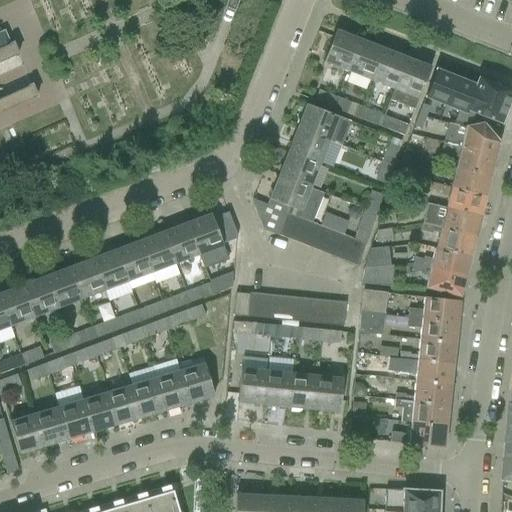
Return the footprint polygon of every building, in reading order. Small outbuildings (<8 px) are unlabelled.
[(0,113),(34,98),(34,99),(38,97),(32,85),(29,86),(29,87),(0,100),(0,62),(15,56),(16,56),(19,55),(13,43),(10,45),(3,31),(0,32),(0,113)] [(359,41),(335,31),(323,62),(347,72),(359,41)] [(347,72),(371,81),(383,50),(359,41),(347,72)] [(371,81),(394,90),(406,59),(383,50),(371,81)] [(394,90),(390,101),(413,111),(418,99),(430,68),(406,59),(394,90)] [(427,91),(424,98),(444,106),(455,78),(435,70),(427,91)] [(455,78),(444,106),(458,111),(452,125),(460,127),(462,123),(467,111),(466,111),(475,86),(474,86),(455,78)] [(467,111),(462,123),(465,124),(470,123),(474,114),(500,125),(508,106),(511,95),(511,92),(499,87),(497,93),(489,90),(491,84),(477,78),(474,86),(475,86),(466,111),(467,111)] [(314,102),(333,109),(337,99),(318,91),(314,102)] [(337,99),(333,109),(350,116),(354,106),(337,99)] [(421,104),(417,116),(425,119),(429,107),(422,105),(421,104)] [(306,105),(297,129),(327,141),(341,147),(350,123),(306,105)] [(361,120),(380,127),(384,117),(365,109),(361,120)] [(417,116),(413,127),(413,128),(420,130),(425,119),(417,116)] [(407,126),(384,117),(380,127),(403,137),(407,126)] [(447,124),(443,143),(494,156),(497,143),(482,125),(465,128),(460,127),(452,125),(447,124)] [(297,129),(287,152),(318,165),(327,141),(297,129)] [(388,143),(380,163),(392,167),(399,147),(388,143)] [(443,143),(440,153),(457,158),(455,168),(489,176),(494,156),(443,143)] [(287,152),(278,176),(309,188),(318,165),(287,152)] [(402,156),(395,174),(421,169),(419,153),(402,156)] [(392,167),(380,163),(374,180),(385,184),(392,167)] [(455,168),(450,188),(484,196),(489,176),(455,168)] [(278,176),(269,200),(289,208),(286,214),(297,219),(309,223),(311,224),(322,196),(308,190),(309,188),(278,176)] [(432,183),(430,191),(435,192),(435,194),(447,197),(445,208),(478,217),(484,196),(450,188),(432,183)] [(369,191),(363,209),(374,214),(381,195),(369,191)] [(251,200),(250,202),(262,230),(277,236),(278,235),(286,214),(289,208),(269,200),(266,206),(251,200)] [(427,204),(422,224),(473,237),(478,217),(445,208),(444,208),(427,204)] [(352,207),(346,211),(347,218),(354,221),(360,217),(359,210),(352,207)] [(353,240),(352,241),(364,245),(364,244),(368,231),(374,214),(363,209),(357,227),(353,237),(353,240)] [(393,210),(382,212),(384,224),(395,223),(393,210)] [(206,217),(186,224),(193,243),(198,255),(198,256),(203,269),(227,260),(226,258),(227,257),(234,255),(235,242),(236,236),(228,215),(227,213),(212,219),(210,215),(206,217)] [(286,214),(278,235),(289,240),(297,219),(286,214)] [(297,219),(289,240),(300,244),(309,223),(297,219)] [(309,223),(300,244),(312,249),(320,228),(311,224),(309,223)] [(186,224),(163,233),(175,264),(198,255),(186,224)] [(438,232),(434,249),(468,257),(473,237),(422,224),(421,230),(431,233),(432,231),(438,232)] [(320,228),(312,249),(323,253),(331,232),(320,228)] [(391,229),(374,231),(376,243),(392,241),(391,229)] [(331,232),(323,253),(334,258),(342,237),(331,232)] [(163,233),(139,242),(151,273),(175,264),(163,233)] [(342,237),(334,258),(344,261),(352,241),(342,237)] [(352,241),(344,261),(356,266),(364,245),(352,241)] [(139,242),(116,251),(127,282),(151,273),(139,242)] [(370,250),(363,268),(388,266),(387,249),(370,250)] [(414,258),(412,264),(463,277),(468,257),(434,249),(431,260),(423,258),(422,260),(414,258)] [(116,251),(92,260),(104,291),(127,282),(116,251)] [(92,260),(68,269),(80,300),(104,291),(92,260)] [(412,265),(411,271),(420,273),(419,275),(427,277),(424,289),(439,293),(458,298),(463,277),(412,264),(412,265)] [(388,266),(363,268),(363,270),(360,284),(390,287),(392,266),(388,266)] [(68,269),(45,277),(56,309),(80,300),(68,269)] [(227,276),(208,283),(213,294),(231,287),(227,276)] [(45,277),(21,286),(33,317),(56,309),(45,277)] [(213,294),(208,283),(191,290),(195,301),(213,294)] [(21,286),(0,294),(0,301),(9,326),(33,317),(21,286)] [(386,293),(362,291),(359,311),(383,314),(386,293)] [(246,317),(258,318),(260,294),(248,293),(248,295),(246,317)] [(180,294),(161,301),(165,312),(184,305),(180,294)] [(233,316),(246,317),(248,295),(235,294),(233,316)] [(258,318),(270,319),(273,296),(260,294),(258,318)] [(270,319),(282,321),(285,297),(273,296),(270,319)] [(282,321),(295,322),(297,298),(285,297),(282,321)] [(421,309),(409,308),(408,318),(455,322),(457,301),(422,297),(421,309)] [(295,322),(307,323),(309,299),(297,298),(295,322)] [(307,323),(319,324),(321,300),(309,299),(307,323)] [(319,324),(331,325),(334,302),(321,300),(319,324)] [(0,329),(9,326),(0,301),(0,329)] [(165,312),(161,301),(143,308),(148,319),(165,312)] [(334,302),(331,325),(343,327),(346,303),(334,302)] [(199,305),(167,317),(171,328),(203,316),(199,306),(199,305)] [(359,311),(359,312),(358,332),(381,335),(383,314),(359,311)] [(133,312),(114,319),(118,330),(137,323),(133,312)] [(408,318),(407,326),(419,328),(418,340),(453,343),(455,322),(408,318)] [(118,330),(114,319),(96,325),(100,336),(118,330)] [(157,321),(139,328),(143,339),(161,332),(157,321)] [(251,324),(250,335),(270,337),(271,326),(251,324)] [(289,328),(271,326),(270,337),(287,339),(289,328)] [(139,328),(120,335),(124,346),(143,339),(139,328)] [(85,329),(67,336),(71,348),(90,341),(85,329)] [(299,340),(320,342),(321,331),(300,329),(299,340)] [(321,331),(320,342),(338,344),(339,333),(321,331)] [(71,348),(67,336),(49,343),(53,354),(71,348)] [(109,339),(92,345),(96,356),(113,350),(109,339)] [(399,352),(398,359),(450,364),(453,343),(418,340),(416,356),(409,355),(409,353),(399,352)] [(92,345),(72,353),(76,364),(96,356),(92,345)] [(38,347),(20,354),(24,365),(42,358),(38,347)] [(24,365),(20,354),(2,361),(6,372),(24,365)] [(62,356),(44,363),(48,374),(66,367),(62,356)] [(192,368),(179,372),(189,404),(214,397),(202,358),(190,361),(192,368)] [(386,358),(385,367),(386,367),(414,371),(415,371),(414,381),(448,385),(450,364),(398,359),(386,358)] [(44,363),(25,370),(26,371),(29,381),(48,374),(44,363)] [(237,402),(263,405),(266,372),(240,369),(237,402)] [(179,372),(155,379),(165,411),(189,404),(179,372)] [(263,405),(288,407),(291,374),(266,372),(263,405)] [(0,380),(0,388),(1,392),(20,385),(16,374),(0,380)] [(288,407),(313,410),(316,377),(291,374),(288,407)] [(316,377),(313,410),(339,412),(342,379),(316,377)] [(155,379),(131,386),(140,418),(165,411),(155,379)] [(395,394),(394,401),(446,406),(448,385),(414,381),(413,384),(412,397),(404,396),(405,395),(395,394)] [(353,384),(352,397),(365,398),(365,390),(361,385),(353,384)] [(131,386),(107,393),(116,425),(140,418),(131,386)] [(107,393),(82,400),(92,432),(116,425),(107,393)] [(82,400),(58,408),(68,440),(92,432),(82,400)] [(394,401),(393,407),(402,408),(400,422),(409,423),(444,427),(446,406),(394,401)] [(351,402),(350,417),(363,418),(365,404),(351,402)] [(58,408),(34,415),(43,447),(68,440),(58,408)] [(43,447),(34,415),(9,422),(19,454),(43,447)] [(364,441),(367,419),(363,418),(350,417),(349,417),(347,439),(364,441)] [(390,433),(389,443),(415,445),(415,447),(422,448),(422,446),(442,448),(444,427),(409,423),(408,435),(400,434),(390,433)] [(7,438),(0,440),(0,452),(2,460),(13,457),(7,438)] [(193,478),(191,511),(203,511),(205,479),(193,478)] [(385,489),(384,511),(405,511),(437,511),(439,492),(385,489)] [(177,511),(172,492),(102,511),(177,511)] [(260,511),(261,496),(235,495),(234,511),(260,511)] [(260,511),(285,511),(286,498),(261,496),(260,511)] [(285,511),(310,511),(311,499),(286,498),(285,511)] [(310,511),(335,511),(337,500),(311,499),(310,511)] [(337,500),(335,511),(361,511),(362,502),(337,500)]
